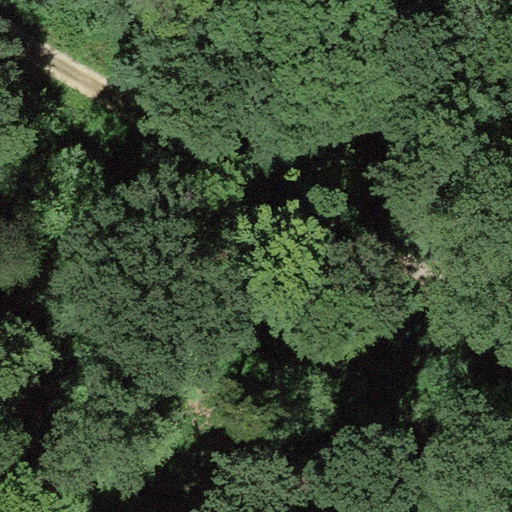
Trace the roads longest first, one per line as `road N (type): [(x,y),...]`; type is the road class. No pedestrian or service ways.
road 1 (track): [(0,27),(511,344)]
road 2 (track): [(0,478),(511,502)]
